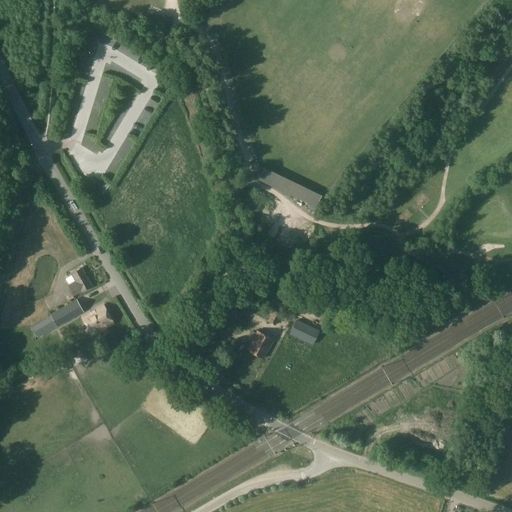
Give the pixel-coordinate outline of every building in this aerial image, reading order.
[(153,13),(148,23),(157,28),(162,17),(153,13)] [(168,29),(173,18),(164,14),(159,25),(168,29)] [(320,195),(256,166),(251,178),(315,207),(320,195)] [(75,281),(68,286),(74,296),(81,292),(92,286),(82,268),(71,274),(75,281)] [(71,274),(64,277),(67,283),(74,279),(71,274)] [(84,312),(77,300),(50,315),(51,317),(57,327),(84,312)] [(113,324),(103,306),(83,318),(93,335),(113,324)] [(275,325),(281,314),(273,311),(267,321),(275,325)] [(51,317),(32,327),(38,338),(57,327),(51,317)] [(341,322),(331,317),(329,324),(339,327),(341,322)] [(297,320),(289,334),(312,346),(320,331),(297,320)] [(263,359),(273,340),(257,331),(247,350),(263,359)] [(345,420),(338,426),(348,437),(355,431),(345,420)]
